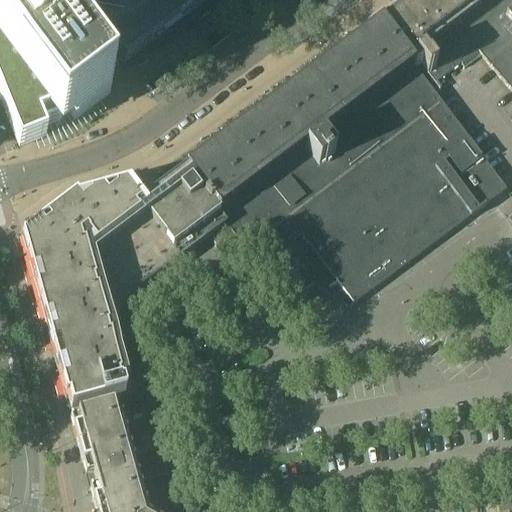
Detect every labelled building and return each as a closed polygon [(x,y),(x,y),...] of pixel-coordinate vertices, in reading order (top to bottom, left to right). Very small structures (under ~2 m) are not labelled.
[(107,97),(95,81),(65,41),(33,0),(0,0),(0,101),(19,149),(43,139),(35,121),(64,109),(74,122),(107,97)] [(69,38),(65,41),(95,81),(119,63),(124,69),(216,0),(118,0),(69,37),(69,38)] [(392,19),(381,27),(434,97),(436,95),(436,94),(441,91),(437,85),(453,73),(456,77),(481,58),(511,93),(511,26),(489,1),(489,0),(402,0),(389,11),(392,16),(392,19)] [(511,0),(489,0),(489,1),(511,26),(511,0)] [(467,141),(434,97),(381,27),(185,173),(185,174),(243,251),(276,295),(282,303),(286,300),(290,297),(294,290),(304,297),(313,285),(325,295),(329,292),(328,290),(327,291),(314,272),(300,283),(282,260),(296,249),(293,244),(301,238),(338,287),(353,307),(505,193),(466,141),(467,141)] [(74,202),(20,242),(65,403),(67,402),(71,414),(124,400),(102,317),(110,315),(111,315),(183,260),(201,247),(210,240),(217,251),(228,242),(238,255),(243,251),(185,174),(184,175),(184,176),(170,187),(161,193),(153,199),(147,203),(140,208),(126,189),(76,203),(74,202)] [(314,272),(296,249),(282,260),(300,283),(314,272)] [(140,511),(133,485),(177,473),(170,447),(126,460),(112,409),(69,420),(94,511),(140,511)] [(158,410),(148,413),(152,425),(162,422),(158,410)] [(173,488),(181,486),(179,478),(169,481),(172,488),(173,488)] [(173,488),(176,497),(183,492),(181,486),(173,488)] [(176,497),(184,502),(188,495),(183,492),(176,497)] [(188,495),(184,502),(183,504),(190,508),(195,499),(188,495)] [(507,511),(505,499),(496,501),(498,511),(507,511)] [(217,511),(200,502),(193,511),(217,511)]
